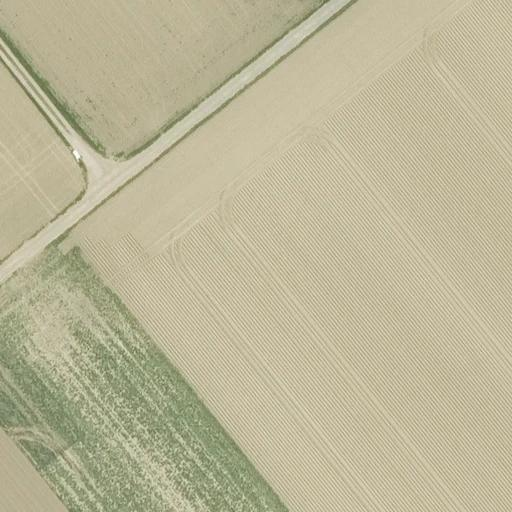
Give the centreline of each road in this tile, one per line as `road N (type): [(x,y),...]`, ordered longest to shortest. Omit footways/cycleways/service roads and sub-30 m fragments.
road 1 (track): [(343,0),(0,275)]
road 2 (track): [(108,188),(0,53)]
